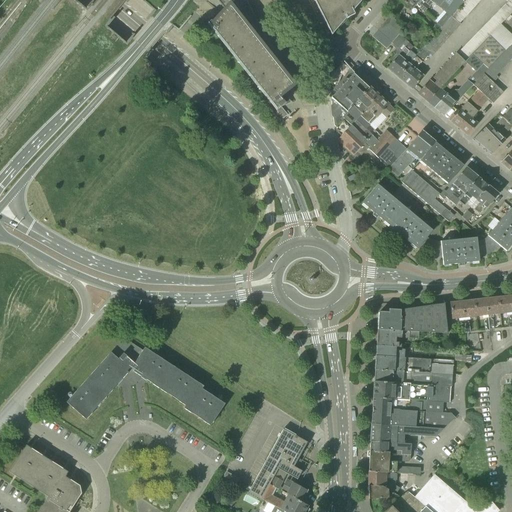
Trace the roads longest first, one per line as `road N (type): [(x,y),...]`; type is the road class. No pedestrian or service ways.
road 1 (secondary): [(290,244),(254,276),(165,278),(85,256),(3,204)]
road 2 (secondary): [(281,173),(241,115),(108,0)]
road 3 (residential): [(336,252),(346,233),(320,96),(324,62),(345,44)]
road 4 (residential): [(345,44),(511,187)]
road 5 (tertiary): [(310,315),(331,437),(328,511)]
road 6 (tertiary): [(343,507),(325,313)]
road 7 (residential): [(185,511),(204,483),(204,467),(147,428),(128,431),(95,467)]
road 8 (secondary): [(3,204),(117,69)]
road 9 (secondary): [(117,69),(80,95),(0,181)]
road 10 (secondary): [(118,290),(190,299),(278,292)]
